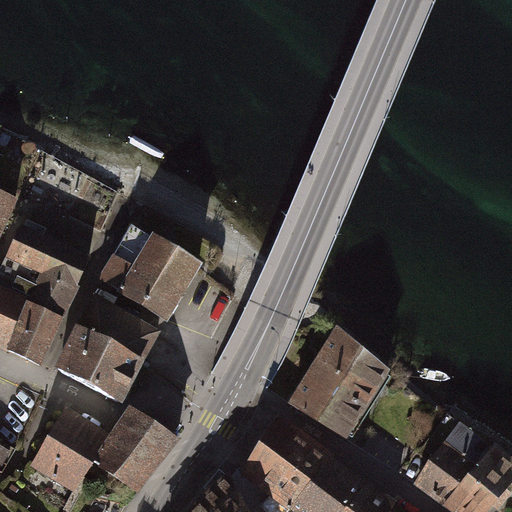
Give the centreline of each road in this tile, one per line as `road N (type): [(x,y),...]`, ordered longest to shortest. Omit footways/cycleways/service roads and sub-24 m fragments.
road 1 (secondary): [(239,387),(406,0)]
road 2 (residential): [(0,359),(105,411),(140,406),(204,444)]
road 3 (residential): [(239,387),(428,511)]
